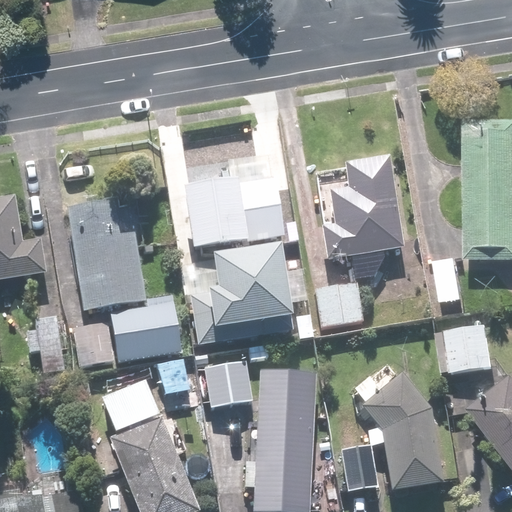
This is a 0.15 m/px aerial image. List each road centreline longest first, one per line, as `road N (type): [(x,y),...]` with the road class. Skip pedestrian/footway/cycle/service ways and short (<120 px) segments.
road 1 (residential): [(325,43),(0,88)]
road 2 (residential): [(511,13),(325,43)]
